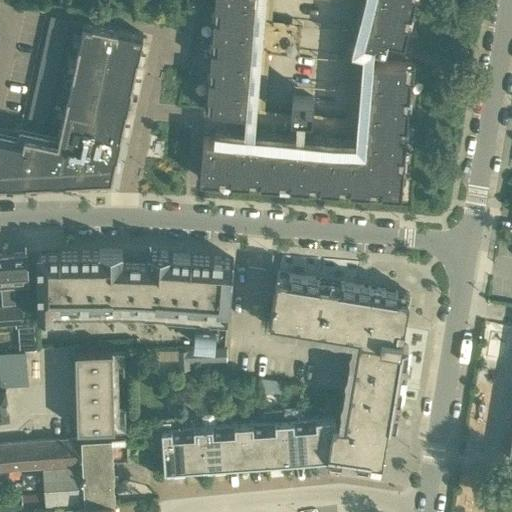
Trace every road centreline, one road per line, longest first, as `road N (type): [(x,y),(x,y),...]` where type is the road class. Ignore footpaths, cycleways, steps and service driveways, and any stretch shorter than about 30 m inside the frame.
road 1 (residential): [(467,247),(193,223),(0,223)]
road 2 (residential): [(423,511),(467,247)]
road 3 (residential): [(467,247),(504,0)]
road 4 (unknown): [(126,221),(163,63)]
